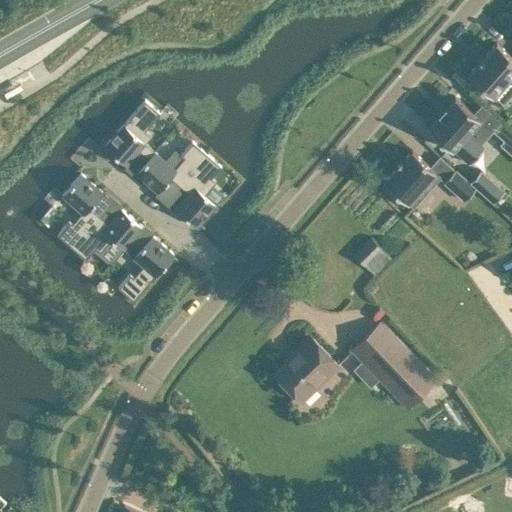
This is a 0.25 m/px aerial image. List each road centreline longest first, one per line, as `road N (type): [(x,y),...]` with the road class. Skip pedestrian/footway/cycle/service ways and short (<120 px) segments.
road 1 (residential): [(229,281),(478,0)]
road 2 (residential): [(102,162),(229,281)]
road 3 (residential): [(140,397),(229,281)]
road 4 (residential): [(140,397),(86,511)]
